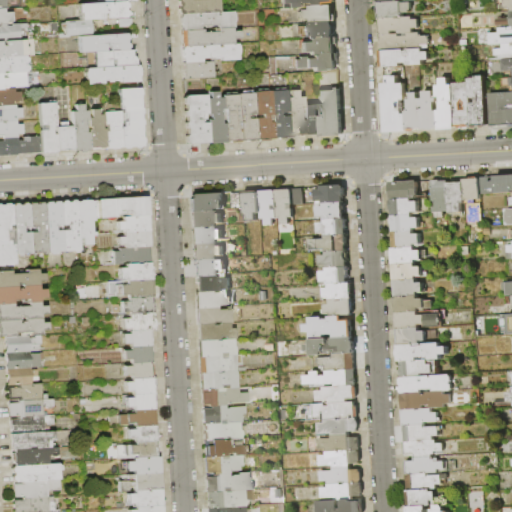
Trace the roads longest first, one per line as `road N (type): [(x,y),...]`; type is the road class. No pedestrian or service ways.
road 1 (residential): [(154,0),(184,511)]
road 2 (residential): [(355,0),(385,511)]
road 3 (tertiary): [(511,151),(165,171)]
road 4 (tertiary): [(165,171),(0,180)]
